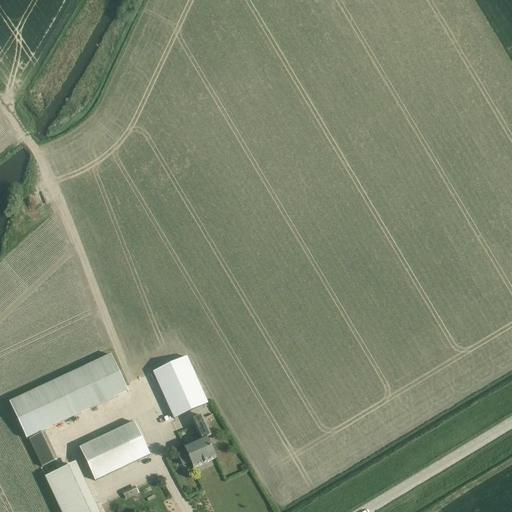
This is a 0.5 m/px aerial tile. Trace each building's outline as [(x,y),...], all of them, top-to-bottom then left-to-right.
[(9,403),(26,440),(119,396),(128,392),(111,356),(9,403)] [(207,404),(186,358),(153,373),(174,419),(207,404)] [(200,440),(183,447),(185,451),(178,454),(183,465),(190,462),(193,469),(216,459),(206,438),(211,436),(202,416),(191,421),(200,440)] [(132,423),(80,447),(94,478),(146,454),(132,423)] [(44,433),(30,439),(43,467),(57,460),(44,433)] [(122,493),(126,501),(139,494),(135,487),(122,493)]
